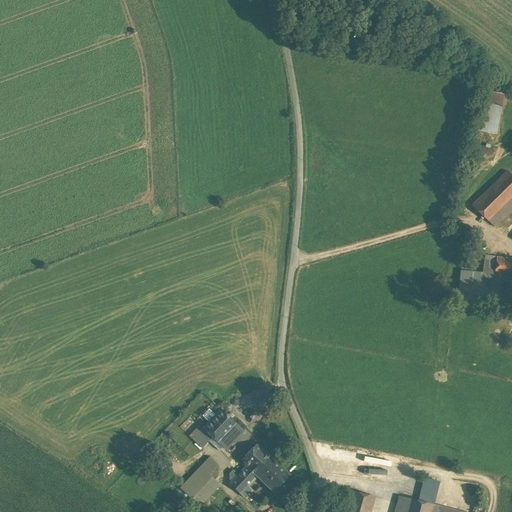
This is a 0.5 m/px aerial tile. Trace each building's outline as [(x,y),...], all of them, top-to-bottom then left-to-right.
[(505,95),(486,91),(477,132),(496,136),(505,95)] [(511,174),(508,171),(472,205),(490,222),(511,200),(511,174)] [(511,200),(490,222),(495,227),(511,210),(511,200)] [(497,257),(485,256),(483,274),(461,272),(460,282),(492,285),(511,287),(511,275),(495,273),(497,257)] [(511,259),(497,257),(495,273),(511,275),(511,259)] [(492,285),(460,282),(458,305),(490,308),(491,297),(492,285)] [(511,287),(492,285),(491,297),(511,298),(511,287)] [(213,402),(196,420),(200,424),(204,428),(221,410),(213,402)] [(221,410),(204,428),(213,437),(218,442),(224,436),(225,436),(236,424),(221,410)] [(200,424),(190,436),(202,448),(209,441),(213,437),(204,428),(200,424)] [(225,436),(224,436),(232,443),(243,431),(236,424),(225,436)] [(224,436),(218,442),(222,445),(226,449),(232,443),(224,436)] [(213,437),(209,441),(219,450),(222,445),(218,442),(213,437)] [(257,445),(242,461),(248,466),(255,473),(271,458),(257,445)] [(210,457),(200,467),(207,474),(187,495),(194,502),(215,480),(209,475),(219,466),(210,457)] [(271,458),(255,473),(258,476),(274,492),(290,476),(271,458)] [(248,466),(231,484),(243,496),(250,489),(248,487),(258,476),(255,473),(248,466)] [(200,467),(180,488),(187,495),(207,474),(200,467)] [(439,482),(424,478),(418,501),(433,505),(434,505),(439,482)] [(197,504),(218,482),(215,480),(194,502),(197,504)] [(218,482),(197,504),(200,506),(221,485),(218,482)] [(371,511),(375,497),(352,491),(346,511),(371,511)] [(410,499),(399,496),(397,505),(408,508),(410,499)] [(418,501),(410,499),(408,508),(406,511),(431,511),(433,505),(418,501)]
